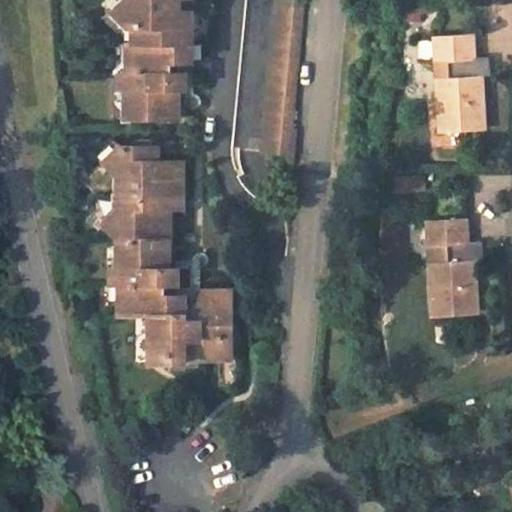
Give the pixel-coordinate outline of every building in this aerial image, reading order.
[(199,63),(197,12),(185,13),(184,0),(129,0),(130,5),(116,21),(132,36),(137,35),(138,52),(132,53),(133,83),(126,82),(126,97),(134,97),(136,125),(189,124),(188,105),(173,106),(173,95),(193,93),(193,78),(180,78),(179,66),(199,63)] [(297,157),(305,86),(311,0),(254,0),(242,152),(254,153),(297,157)] [(433,33),(439,130),(484,128),(480,74),(479,56),(471,57),(469,31),(433,33)] [(479,56),(480,74),(487,74),(487,56),(479,56)] [(118,234),(132,248),(134,279),(129,279),(130,296),(139,296),(140,324),(171,323),(174,365),(191,364),(191,371),(206,370),(205,364),(252,363),(248,292),(215,294),(216,323),(199,324),(198,300),(178,301),(178,287),(192,286),(191,272),(172,273),(171,262),(182,261),(180,214),(194,214),(192,166),(191,166),(166,166),(166,153),(128,155),(113,172),(129,188),(131,219),(118,234)] [(430,220),(436,316),(481,314),(478,261),(477,243),(468,243),(467,218),(430,220)]
